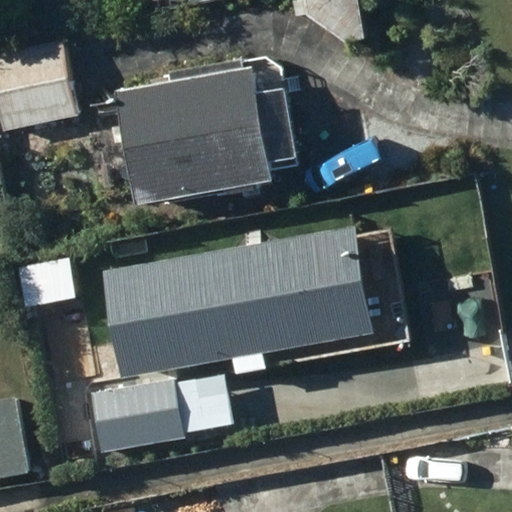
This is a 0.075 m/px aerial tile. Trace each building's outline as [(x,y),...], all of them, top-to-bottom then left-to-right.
[(74,38),(0,54),(0,68),(14,129),(91,112),(74,38)] [(184,68),(185,78),(136,87),(155,198),(292,175),(289,159),(315,154),(303,83),(277,88),(273,62),(261,64),(259,55),(184,68)] [(358,224),(105,264),(122,371),(375,330),(358,224)] [(23,227),(0,231),(0,260),(28,255),(23,227)] [(36,270),(43,299),(62,294),(56,265),(36,270)] [(233,374),(100,394),(108,449),(202,435),(201,429),(241,423),(233,374)] [(0,398),(0,474),(43,466),(29,393),(0,398)]
